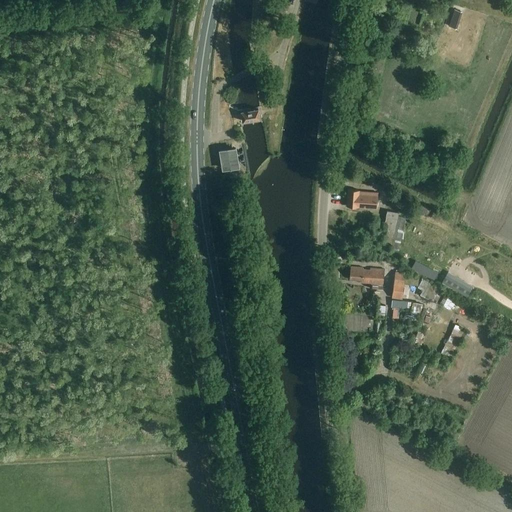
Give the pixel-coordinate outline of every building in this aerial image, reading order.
[(454,9),(452,15),(460,17),(462,11),(454,9)] [(261,118),(259,109),(242,112),(244,121),(261,118)] [(222,169),(240,166),(237,146),(219,149),(222,169)] [(346,206),(376,209),(377,192),(358,191),(359,190),(347,189),(346,206)] [(417,209),(426,215),(429,210),(419,204),(417,209)] [(387,224),(382,246),(399,250),(406,214),(387,210),(386,216),(385,223),(387,224)] [(379,234),(382,215),(370,213),(368,232),(379,234)] [(408,266),(407,268),(410,270),(434,283),(440,273),(417,261),(416,260),(413,258),(413,259),(412,260),(408,258),(404,264),(408,266)] [(371,270),(363,270),(363,268),(351,267),(350,279),(362,280),(362,283),(369,283),(369,285),(373,286),(373,289),(383,290),(384,270),(371,269),(371,270)] [(392,299),(402,300),(405,273),(396,272),(392,299)] [(420,295),(440,305),(447,292),(423,279),(418,288),(423,290),(420,295)] [(391,306),(393,307),(392,317),(398,318),(399,307),(406,308),(406,309),(411,309),(410,315),(404,314),(403,320),(417,324),(422,302),(407,301),(391,299),(391,306)] [(414,345),(419,347),(425,330),(416,327),(415,330),(419,331),(416,338),(417,338),(414,345)] [(433,344),(430,350),(448,358),(458,335),(452,332),(443,349),(433,344)]
